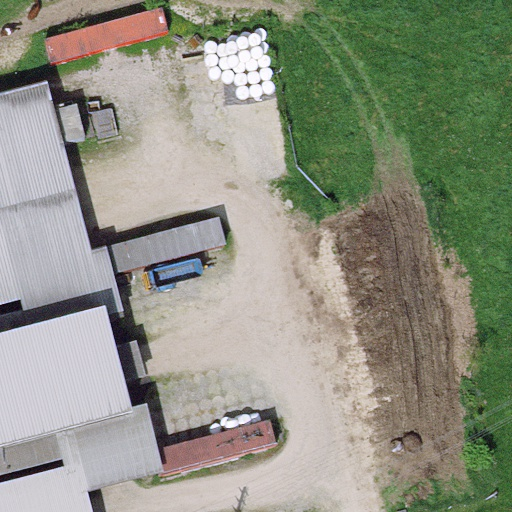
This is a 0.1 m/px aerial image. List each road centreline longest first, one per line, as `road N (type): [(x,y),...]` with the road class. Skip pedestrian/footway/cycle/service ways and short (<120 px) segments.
road 1 (track): [(355,511),(251,194),(202,170),(100,192)]
road 2 (track): [(129,511),(339,465)]
